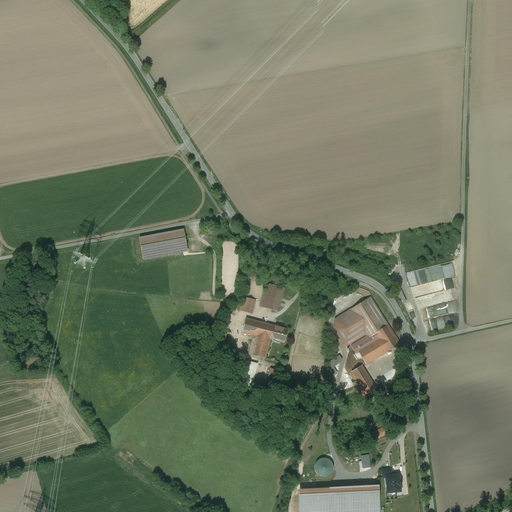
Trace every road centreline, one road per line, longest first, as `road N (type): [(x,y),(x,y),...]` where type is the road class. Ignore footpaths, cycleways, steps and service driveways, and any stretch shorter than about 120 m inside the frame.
road 1 (tertiary): [(411,342),(380,287),(248,232),(128,49),(83,0)]
road 2 (unknown): [(460,331),(465,145)]
road 3 (tertiary): [(431,511),(411,342)]
road 4 (track): [(275,511),(297,430),(284,369)]
